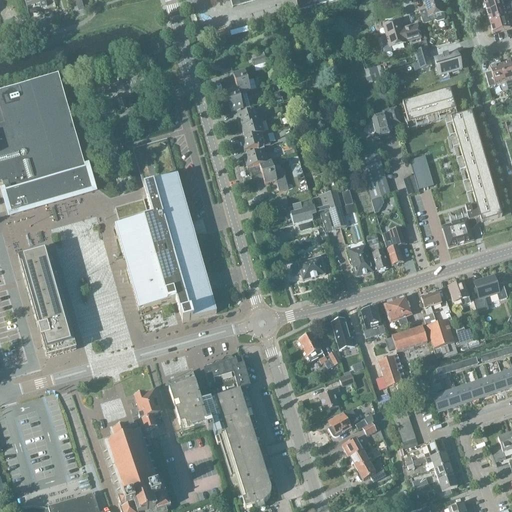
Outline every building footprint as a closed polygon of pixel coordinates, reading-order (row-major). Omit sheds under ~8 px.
[(24,0),(27,8),(40,4),(38,0),(24,0)] [(38,0),(40,4),(41,8),(47,7),(46,3),(53,1),(53,0),(38,0)] [(230,0),(233,9),(263,0),(296,0),(299,12),(341,0),(340,0),(230,0)] [(423,0),(426,10),(419,12),(423,24),(430,22),(428,18),(433,17),(435,21),(437,22),(444,20),(445,18),(444,13),(442,6),(439,6),(437,0),(423,0)] [(490,0),(483,2),(486,12),(504,7),(502,2),(508,0),(490,0)] [(504,7),(486,12),(489,23),(507,18),(504,7)] [(510,29),(507,18),(489,23),(492,34),(510,29)] [(420,38),(417,26),(410,28),(411,32),(403,34),(399,22),(384,26),(390,49),(406,44),(405,43),(416,40),(417,44),(424,42),(423,38),(420,38)] [(461,69),(456,53),(448,55),(448,54),(442,56),(442,57),(434,59),(434,60),(431,61),(427,49),(415,53),(420,70),(433,67),(432,65),(436,64),(439,78),(450,74),(449,72),(451,72),(452,73),(454,72),(454,71),(456,71),(459,71),(459,70),(461,69)] [(253,61),(255,67),(266,64),(264,58),(253,61)] [(489,88),(495,86),(500,85),(502,93),(508,92),(508,89),(507,89),(506,83),(501,66),(500,63),(494,64),(493,66),(494,68),(490,69),(491,73),(485,74),(489,88)] [(511,66),(511,63),(501,66),(507,89),(508,89),(511,87),(511,66)] [(380,67),(365,72),(369,84),(383,80),(380,67)] [(233,78),(229,79),(231,87),(233,93),(237,91),(238,95),(239,95),(245,93),(250,92),(256,90),(253,80),(247,82),(245,72),(233,76),(233,78)] [(0,182),(2,182),(5,194),(4,194),(5,196),(8,204),(7,204),(8,206),(11,214),(10,214),(11,216),(13,216),(13,215),(23,212),(23,213),(24,212),(34,209),(35,209),(43,207),(44,206),(53,203),(53,204),(54,204),(54,203),(62,201),(63,201),(63,200),(72,198),(73,198),(81,195),(81,196),(83,195),(82,195),(91,192),(91,193),(93,192),(92,191),(89,182),(90,182),(89,180),(89,181),(86,172),(87,172),(87,170),(86,170),(58,74),(0,91),(0,182)] [(229,79),(224,81),(226,88),(227,94),(226,94),(228,104),(231,114),(237,112),(243,110),(250,108),(245,93),(239,95),(238,95),(237,91),(233,93),(231,87),(229,79)] [(450,90),(402,103),(408,124),(456,110),(450,90)] [(117,100),(120,111),(127,109),(124,98),(117,100)] [(374,119),(372,123),(375,134),(374,136),(375,139),(377,140),(380,140),(381,137),(389,135),(391,131),(390,128),(400,125),(396,109),(388,111),(387,107),(378,109),(376,113),(377,118),(374,119)] [(238,117),(236,117),(240,129),(241,129),(259,124),(259,123),(260,122),(261,122),(261,121),(262,121),(262,120),(263,119),(263,118),(263,117),(263,116),(262,115),(262,114),(261,114),(261,113),(260,113),(260,112),(259,112),(258,112),(257,112),(256,112),(252,113),(250,108),(243,110),(237,112),(238,117)] [(451,226),(442,228),(448,247),(448,249),(449,248),(457,246),(458,246),(463,244),(464,244),(472,242),(473,242),(473,240),(472,240),(470,231),(472,230),(473,230),(478,224),(479,223),(481,222),(481,223),(502,218),(488,170),(471,113),(457,117),(450,119),(452,125),(456,136),(459,148),(461,154),(462,160),(466,171),(469,183),(472,194),(476,206),(477,212),(471,213),(470,208),(462,210),(464,216),(465,220),(465,221),(456,224),(451,226)] [(244,137),(240,138),(241,141),(260,136),(264,135),(263,131),(261,123),(259,123),(259,124),(241,129),(244,137)] [(260,136),(241,141),(244,153),(247,152),(248,157),(261,153),(263,153),(265,152),(264,147),(270,146),(267,134),(264,135),(260,136)] [(192,229),(167,139),(133,149),(152,217),(115,227),(117,236),(118,236),(119,239),(118,239),(124,259),(130,257),(133,267),(127,269),(131,285),(132,285),(132,288),(132,289),(133,289),(133,292),(133,293),(134,293),(135,295),(134,295),(134,296),(135,296),(136,299),(135,299),(135,300),(136,300),(137,303),(136,303),(136,304),(137,304),(138,307),(137,307),(137,308),(138,308),(139,310),(138,310),(139,312),(176,301),(182,324),(216,314),(192,229)] [(248,157),(244,158),(247,170),(250,170),(253,183),(258,181),(254,168),(267,165),(266,164),(263,153),(261,153),(248,157)] [(389,196),(377,155),(360,160),(371,201),(389,196)] [(425,158),(409,162),(418,191),(433,187),(425,158)] [(267,165),(254,168),(258,181),(263,180),(265,186),(276,182),(279,192),(288,190),(282,170),(274,172),(271,163),(266,164),(267,165)] [(336,193),(321,198),(324,209),(325,213),(341,209),(336,193)] [(283,198),(272,200),(274,208),(285,205),(283,198)] [(143,201),(115,209),(116,213),(116,214),(117,213),(118,217),(117,217),(117,218),(118,217),(119,221),(147,213),(143,201)] [(294,214),(290,215),(293,227),(313,221),(312,217),(325,213),(324,209),(315,212),(312,202),(300,205),(301,206),(293,209),(294,214)] [(325,213),(320,215),(326,234),(335,231),(346,228),(343,217),(341,209),(325,213)] [(401,229),(382,235),(392,267),(394,267),(395,268),(398,267),(398,265),(403,264),(398,248),(407,246),(401,229)] [(376,238),(366,241),(368,247),(378,244),(376,238)] [(372,256),(377,272),(388,269),(383,252),(380,253),(378,245),(370,247),(373,255),(372,256)] [(365,247),(348,252),(351,261),(356,278),(373,273),(368,256),(365,247)] [(31,257),(18,260),(24,282),(37,330),(38,330),(38,333),(39,332),(39,333),(40,338),(41,341),(44,350),(46,360),(63,355),(76,351),(69,327),(68,321),(66,316),(60,294),(58,289),(52,267),(48,252),(31,257)] [(298,265),(290,267),(291,269),(293,277),(301,275),(303,282),(311,280),(316,279),(316,278),(325,276),(320,258),(298,264),(298,265)] [(479,301),(473,303),(477,314),(487,311),(484,300),(497,296),(499,303),(507,300),(502,285),(496,286),(494,278),(474,284),(479,301)] [(114,293),(126,290),(125,285),(112,288),(114,293)] [(463,285),(448,290),(453,305),(461,302),(463,309),(470,307),(463,285)] [(437,294),(421,300),(427,318),(433,316),(431,309),(441,306),(437,294)] [(387,306),(385,307),(391,323),(398,321),(400,328),(408,325),(405,318),(411,317),(405,300),(392,304),(392,303),(387,304),(387,306)] [(377,308),(361,313),(367,332),(362,333),(364,342),(385,336),(377,308)] [(130,343),(143,340),(137,312),(124,315),(130,343)] [(150,336),(163,333),(158,316),(145,320),(150,336)] [(427,318),(423,319),(426,329),(434,351),(454,345),(447,322),(436,325),(433,316),(427,318)] [(344,320),(331,324),(339,353),(357,348),(353,334),(349,336),(344,320)] [(391,339),(396,354),(427,344),(422,329),(391,339)] [(469,331),(456,335),(460,347),(473,343),(469,331)] [(299,342),(310,364),(318,360),(317,358),(323,355),(312,335),(299,342)] [(504,351),(497,353),(498,359),(506,357),(504,351)] [(321,366),(325,364),(328,370),(334,366),(334,367),(340,364),(334,353),(328,356),(328,357),(325,359),(325,358),(318,362),(321,366)] [(497,353),(489,356),(490,362),(498,359),(497,353)] [(489,356),(481,358),(483,364),(490,362),(489,356)] [(200,392),(203,403),(214,400),(213,398),(250,388),(243,365),(242,359),(204,370),(209,389),(210,389),(211,391),(201,394),(200,392)] [(379,363),(387,390),(402,385),(393,359),(379,363)] [(476,359),(466,362),(468,368),(478,365),(476,359)] [(466,362),(456,365),(458,371),(468,368),(466,362)] [(456,365),(446,368),(448,374),(458,371),(456,365)] [(446,368),(436,371),(438,377),(439,377),(446,375),(448,374),(446,368)] [(511,372),(501,376),(506,391),(511,389),(511,372)] [(501,376),(490,380),(495,395),(506,391),(501,376)] [(192,377),(168,389),(169,392),(182,434),(206,427),(208,433),(213,432),(217,446),(221,445),(231,477),(237,475),(245,500),(242,502),(245,510),(263,504),(264,504),(265,503),(266,503),(267,502),(267,501),(268,501),(269,500),(269,499),(270,498),(270,497),(271,496),(271,495),(271,493),(271,492),(271,491),(271,490),(270,489),(268,481),(273,479),(263,447),(247,394),(202,408),(192,377)] [(342,388),(354,384),(351,377),(339,381),(342,388)] [(490,380),(478,384),(484,399),(495,395),(490,380)] [(478,384),(467,388),(472,403),(484,399),(478,384)] [(451,394),(444,396),(449,411),(461,407),(456,392),(454,387),(449,388),(451,394)] [(326,392),(327,396),(320,399),(323,407),(321,408),(323,414),(339,409),(334,396),(339,394),(337,388),(326,392)] [(462,390),(456,392),(461,407),(472,403),(467,388),(462,390)] [(162,419),(154,395),(145,397),(144,396),(134,399),(140,417),(139,418),(139,420),(144,433),(156,430),(153,422),(161,420),(162,419)] [(444,396),(433,400),(438,415),(449,411),(444,396)] [(343,415),(328,423),(331,428),(329,430),(333,437),(333,438),(335,438),(336,438),(337,438),(344,434),(343,433),(351,429),(350,427),(358,422),(352,412),(343,415)] [(394,416),(396,422),(408,418),(406,412),(394,416)] [(396,422),(398,428),(410,424),(408,418),(396,422)] [(144,433),(139,420),(134,421),(136,426),(111,435),(112,440),(99,444),(114,486),(113,486),(121,509),(120,510),(120,511),(167,511),(166,509),(171,508),(167,494),(169,494),(166,485),(163,486),(158,471),(157,471),(144,433)] [(365,422),(355,427),(358,432),(363,430),(368,427),(365,422)] [(398,428),(400,434),(412,430),(410,424),(398,428)] [(368,427),(363,430),(367,437),(376,432),(372,425),(368,427)] [(400,434),(402,440),(414,436),(412,430),(400,434)] [(202,434),(181,440),(184,450),(204,444),(202,434)] [(511,445),(508,435),(497,439),(502,454),(511,450),(511,445)] [(402,440),(404,446),(416,442),(414,436),(402,440)] [(362,452),(363,452),(356,440),(342,448),(349,460),(350,459),(362,452)] [(404,446),(405,452),(418,448),(416,442),(404,446)] [(425,460),(445,454),(443,449),(445,448),(445,447),(444,443),(443,442),(441,443),(441,442),(426,447),(428,454),(424,456),(424,458),(425,460)] [(372,455),(375,460),(381,457),(379,451),(372,455)] [(350,459),(353,464),(353,465),(357,471),(369,464),(375,460),(372,455),(372,454),(365,458),(362,452),(350,459)] [(424,458),(419,460),(420,465),(426,463),(427,465),(431,463),(434,470),(449,465),(445,454),(425,460),(424,458)] [(506,458),(494,459),(497,476),(508,475),(506,458)] [(369,464),(357,471),(359,475),(358,476),(358,477),(360,481),(361,482),(363,481),(363,482),(370,478),(374,484),(386,477),(382,471),(375,475),(369,464)] [(449,465),(434,470),(437,482),(453,477),(449,465)] [(453,477),(437,482),(441,493),(457,488),(453,477)] [(431,492),(428,486),(419,489),(415,490),(417,496),(431,492)] [(98,511),(94,496),(48,509),(48,511),(98,511)]
